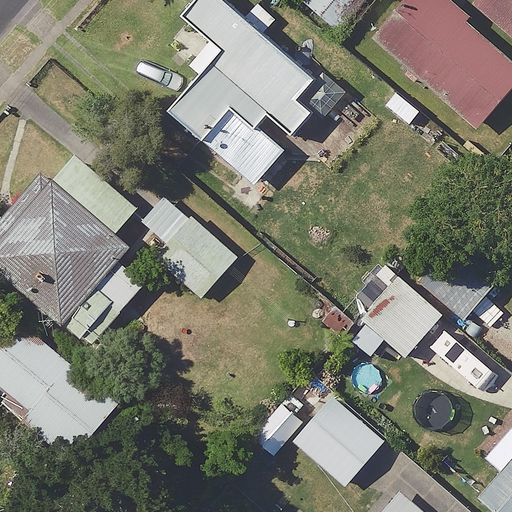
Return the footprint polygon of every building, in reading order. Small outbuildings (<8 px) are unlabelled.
[(321,80),(230,0),(197,0),(183,16),(225,53),(174,111),(259,185),(291,149),(266,127),(274,118),(297,139),(319,114),(303,101),(321,80)] [(345,33),(371,0),(306,0),(306,1),(345,33)] [(476,20),(453,0),(408,0),(374,40),(481,130),(511,94),(511,58),(472,24),(476,20)] [(511,0),(480,0),(476,5),(511,35),(511,0)] [(424,113),(401,92),(389,106),(412,127),(424,113)] [(80,155),(56,183),(121,238),(144,210),(80,155)] [(56,183),(45,173),(0,226),(0,268),(69,326),(123,261),(134,248),(121,238),(56,183)] [(193,221),(167,198),(145,222),(171,245),(193,221)] [(242,258),(196,217),(193,221),(171,245),(159,258),(206,299),(242,258)] [(470,319),(509,273),(451,224),(412,270),(470,319)] [(150,284),(123,261),(69,326),(95,348),(150,284)] [(447,317),(403,278),(365,320),(409,359),(447,317)] [(28,325),(0,358),(0,388),(1,389),(0,390),(0,398),(74,461),(122,404),(28,325)] [(389,442),(336,397),(297,443),(349,488),(389,442)] [(307,423),(286,404),(256,437),(277,456),(307,423)] [(511,432),(489,460),(504,473),(511,463),(511,432)] [(511,511),(511,463),(504,473),(481,499),(495,511),(511,511)] [(428,511),(404,491),(385,511),(428,511)]
